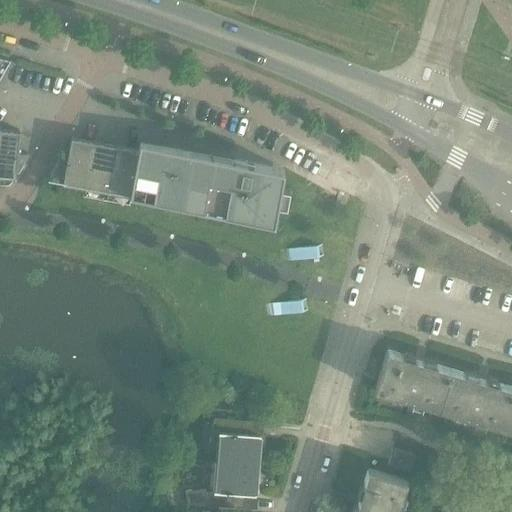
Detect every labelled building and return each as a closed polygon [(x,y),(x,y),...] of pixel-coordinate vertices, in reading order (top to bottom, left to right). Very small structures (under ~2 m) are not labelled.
[(0,80),(11,61),(0,58),(0,80)] [(0,129),(0,186),(5,187),(7,187),(9,186),(11,184),(13,183),(29,155),(18,153),(20,131),(0,129)] [(41,190),(84,198),(94,142),(71,138),(67,160),(59,159),(41,190)] [(117,146),(94,142),(84,198),(106,202),(117,146)] [(131,197),(132,197),(274,223),(277,205),(286,207),(289,190),(290,189),(280,187),(282,177),(283,169),(270,167),(270,166),(235,160),(140,143),(138,150),(140,150),(131,197)] [(117,146),(106,202),(130,206),(132,197),(131,197),(140,150),(138,150),(117,146)] [(322,245),(285,250),(287,262),(290,262),(324,257),(324,256),(322,245)] [(306,300),(269,305),(270,306),(271,317),(308,312),(308,310),(307,302),(307,301),(306,300)] [(375,390),(439,409),(450,369),(386,351),(375,390)] [(439,409),(502,427),(511,391),(511,387),(450,369),(439,409)] [(511,391),(502,427),(511,430),(511,391)] [(216,463),(258,467),(261,436),(248,435),(250,422),(215,419),(210,431),(212,432),(212,431),(219,433),(217,462),(216,462),(216,463)] [(387,465),(410,472),(415,455),(392,449),(387,465)] [(258,467),(216,463),(217,463),(214,491),(213,493),(206,495),(206,494),(207,494),(206,489),(186,492),(188,504),(207,506),(243,509),(243,508),(233,507),(234,496),(243,497),(243,496),(256,496),(258,467)] [(355,511),(398,511),(399,508),(403,498),(407,481),(368,469),(360,498),(357,507),(355,511)]
